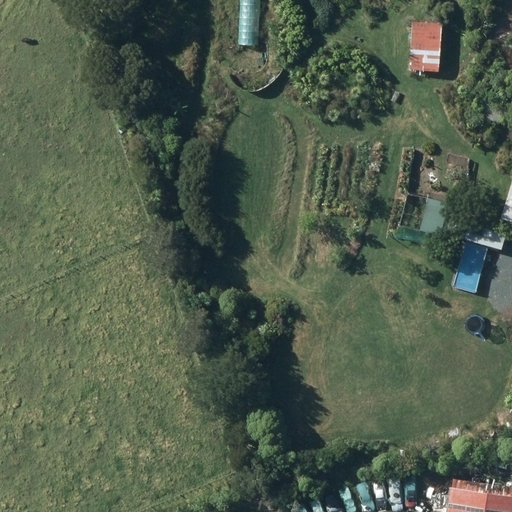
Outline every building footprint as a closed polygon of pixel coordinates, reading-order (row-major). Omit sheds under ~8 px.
[(441,23),(410,21),(407,71),(438,73),(441,23)] [(435,184),(432,161),(424,162),(428,185),(435,184)] [(511,176),(509,176),(496,218),(511,222),(511,176)] [(444,240),(450,203),(410,197),(404,234),(444,240)] [(511,511),(511,496),(447,489),(443,511),(511,511)]
